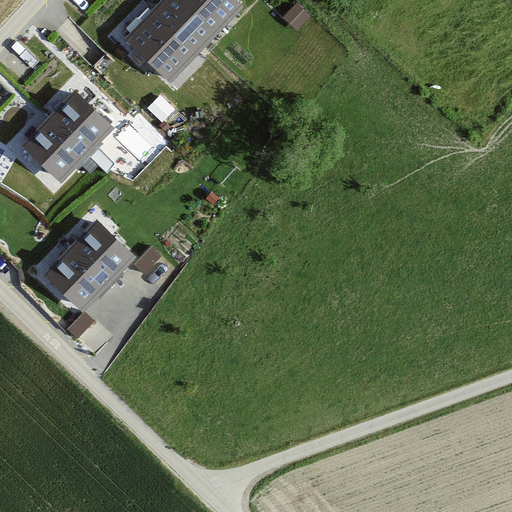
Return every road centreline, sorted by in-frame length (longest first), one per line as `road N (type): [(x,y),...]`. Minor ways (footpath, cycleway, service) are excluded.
road 1 (track): [(511,381),(205,491)]
road 2 (track): [(0,287),(226,511)]
